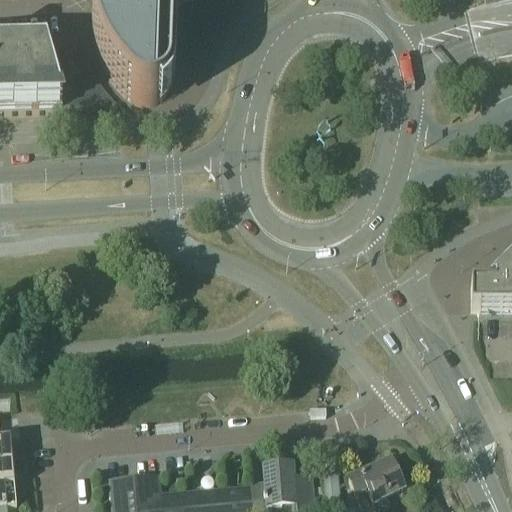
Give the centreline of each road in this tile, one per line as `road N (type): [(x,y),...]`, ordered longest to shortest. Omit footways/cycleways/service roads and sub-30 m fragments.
road 1 (residential): [(66,511),(60,459),(70,446),(329,426),(419,386)]
road 2 (secondary): [(509,511),(358,231)]
road 3 (tertiary): [(0,218),(243,199)]
road 4 (tertiary): [(240,158),(0,179)]
road 5 (secondary): [(320,14),(290,26),(267,51),(240,158)]
road 6 (secondary): [(306,251),(419,386)]
road 7 (secondary): [(419,386),(482,511)]
road 8 (residential): [(391,167),(511,178)]
road 9 (residential): [(511,113),(457,139),(399,127)]
